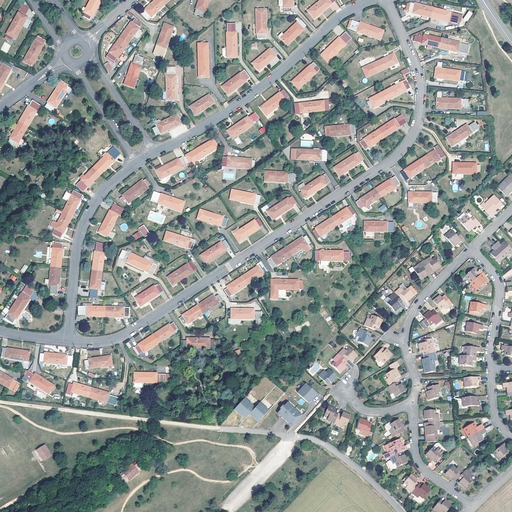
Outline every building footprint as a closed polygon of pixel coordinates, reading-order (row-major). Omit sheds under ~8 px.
[(93,17),(102,1),(100,0),(91,0),(85,13),(86,14),(84,17),(90,20),(92,17),(93,17)] [(156,0),(142,14),(148,21),(165,5),(160,0),(156,0)] [(199,0),(195,14),(204,17),(210,0),(199,0)] [(292,12),(292,8),(292,2),(293,2),(293,0),(283,0),(284,0),(281,0),(279,2),(279,5),(281,7),(284,7),(284,8),(285,12),(292,12)] [(336,1),(335,0),(322,0),(312,8),(313,10),(310,12),(315,18),(336,1)] [(431,17),(434,8),(421,5),(415,4),(411,3),(411,4),(409,12),(431,18),(431,17)] [(25,14),(29,8),(22,4),(19,11),(25,14)] [(446,13),(447,11),(434,8),(431,17),(458,24),(459,22),(460,14),(451,12),(451,14),(446,13)] [(266,10),(257,10),(258,39),(267,39),(267,34),(265,34),(265,28),(267,28),(266,10)] [(18,18),(17,17),(7,34),(16,39),(27,18),(20,14),(18,18)] [(132,23),(121,38),(128,43),(136,33),(135,32),(138,28),(139,29),(142,25),(135,20),(132,23)] [(358,32),(359,31),(364,32),(363,34),(381,40),(384,31),(360,23),(353,20),(350,29),(358,32)] [(298,24),(297,23),(281,38),(288,45),(304,30),(304,29),(307,26),(301,21),(298,24)] [(236,51),(237,51),(237,33),(236,24),(227,24),(228,33),(227,33),(228,57),(236,57),(236,51)] [(165,29),(164,28),(154,55),(163,58),(174,27),(167,25),(165,29)] [(352,38),(346,32),(340,38),(322,55),(328,60),(332,57),(334,58),(346,45),(352,38)] [(432,46),(440,48),(443,39),(430,35),(429,37),(424,36),(420,35),(420,37),(416,36),(415,37),(414,41),(423,44),(422,44),(428,45),(432,46)] [(26,63),(33,67),(47,41),(38,37),(27,57),(29,58),(26,63)] [(128,43),(121,38),(107,57),(115,63),(118,58),(120,55),(128,43)] [(443,39),(440,48),(458,52),(468,54),(470,45),(460,43),(460,44),(455,43),(456,42),(443,39)] [(7,53),(11,45),(4,42),(0,50),(7,53)] [(208,44),(199,44),(200,53),(199,53),(200,77),(208,77),(208,73),(208,71),(209,71),(209,53),(208,53),(208,44)] [(271,50),(270,49),(257,61),(258,62),(255,65),(260,71),(277,57),(276,55),(279,53),(274,48),(271,50)] [(376,73),(376,74),(399,63),(394,54),(372,65),(364,69),(368,77),(376,73)] [(141,67),(144,58),(136,56),(133,64),(127,80),(128,81),(127,85),(134,88),(142,67),(141,67)] [(0,90),(0,91),(15,65),(3,59),(0,63),(4,65),(0,71),(0,90)] [(103,64),(108,72),(112,69),(108,62),(103,64)] [(315,63),(314,62),(293,82),(298,88),(302,84),(303,85),(307,82),(321,70),(315,63)] [(176,94),(177,94),(177,68),(167,68),(168,100),(176,100),(176,94)] [(464,82),(466,72),(437,68),(435,78),(464,82)] [(251,78),(245,70),(226,84),(227,86),(224,88),(229,94),(251,78)] [(399,95),(398,94),(402,91),(403,93),(411,88),(407,80),(386,91),(391,99),(399,95)] [(45,108),(53,113),(67,92),(68,93),(71,88),(62,82),(45,108)] [(271,111),(272,112),(290,97),(284,90),(283,90),(261,108),(266,114),(271,111)] [(378,104),(379,105),(391,99),(386,91),(370,99),(371,100),(367,102),(371,108),(374,106),(378,104)] [(210,95),(200,101),(194,105),(195,106),(192,109),(196,115),(215,103),(214,102),(218,100),(214,94),(210,96),(210,95)] [(470,108),(471,100),(442,99),(438,99),(437,106),(442,107),(441,108),(461,109),(461,107),(470,108)] [(29,107),(20,123),(28,128),(35,116),(33,115),(36,111),(37,112),(41,106),(33,101),(29,107)] [(330,110),(329,101),(306,103),(306,105),(301,106),(300,104),(298,104),(295,105),(296,114),(330,110)] [(161,133),(162,134),(182,124),(181,123),(185,121),(179,108),(176,110),(178,115),(161,123),(162,125),(157,127),(153,129),(156,136),(161,133)] [(253,115),(249,118),(248,117),(228,131),(233,138),(238,134),(239,136),(254,125),(253,124),(257,121),(253,115)] [(380,129),(385,137),(408,123),(402,115),(395,120),(396,121),(392,123),(391,122),(380,129)] [(447,138),(453,146),(480,128),(476,122),(468,126),(467,125),(447,138)] [(28,128),(20,123),(11,138),(12,139),(9,144),(16,148),(19,144),(21,146),(22,145),(25,142),(24,141),(22,139),(28,128)] [(356,134),(355,125),(326,128),(327,137),(345,136),(345,134),(351,133),(351,135),(356,134)] [(360,142),(366,150),(385,137),(380,129),(371,136),(371,137),(366,141),(365,139),(360,142)] [(193,152),(193,153),(186,157),(191,165),(219,148),(214,140),(193,152)] [(421,160),(426,168),(437,161),(436,159),(440,157),(441,158),(441,159),(446,156),(438,145),(434,148),(436,150),(421,160)] [(108,154),(104,158),(95,167),(102,174),(121,154),(115,147),(108,154)] [(327,161),(327,151),(293,150),(292,159),(316,160),(316,161),(322,161),(327,161)] [(336,169),(340,176),(365,160),(359,152),(340,165),(341,166),(336,169)] [(165,176),(166,177),(188,166),(183,157),(157,171),(161,178),(165,176)] [(252,161),(252,160),(233,158),(233,160),(229,160),(229,158),(224,157),(223,167),(252,169),(252,168),(252,161)] [(414,174),(415,175),(426,168),(421,160),(401,173),(406,181),(411,178),(410,177),(414,174)] [(477,164),(458,164),(459,165),(454,165),(454,173),(477,173),(477,164)] [(77,186),(84,193),(102,174),(95,167),(77,186)] [(297,181),(297,174),(269,172),(266,172),(266,180),(266,182),(284,182),(284,181),(288,181),(297,181)] [(306,197),(307,198),(331,182),(326,174),(306,187),(307,188),(302,191),(303,192),(306,197)] [(401,184),(396,176),(376,189),(382,197),(393,190),(397,187),(401,184)] [(511,180),(509,177),(498,188),(506,196),(511,190),(511,180)] [(121,199),(125,205),(129,202),(133,199),(134,200),(149,188),(148,188),(151,185),(147,179),(144,182),(143,181),(124,196),(121,199)] [(232,189),(230,199),(249,203),(249,202),(260,204),(262,196),(232,189)] [(382,197),(376,189),(357,202),(361,209),(365,206),(369,203),(370,205),(382,197)] [(69,200),(70,201),(64,213),(73,217),(83,196),(75,191),(73,195),(72,195),(69,200)] [(182,211),(185,202),(168,196),(168,197),(162,195),(162,194),(155,192),(152,201),(182,211)] [(410,195),(410,202),(438,203),(438,193),(414,193),(414,194),(410,195)] [(502,204),(494,195),(485,204),(482,207),(485,211),(490,215),(490,216),(494,212),(492,211),(493,209),(495,211),(502,204)] [(289,199),(272,209),(273,211),(269,213),(274,220),(294,207),(294,206),(297,204),(293,197),(289,199)] [(111,211),(100,233),(107,236),(110,231),(111,232),(123,208),(115,204),(111,211)] [(384,204),(378,208),(382,213),(387,209),(384,204)] [(332,218),(337,226),(357,214),(351,206),(332,218)] [(225,228),(228,218),(201,210),(198,219),(216,225),(216,223),(219,225),(222,225),(221,226),(225,228)] [(62,239),(73,217),(64,213),(58,224),(54,221),(51,227),(56,229),(53,235),(62,239)] [(466,215),(459,221),(469,231),(475,226),(476,227),(479,224),(473,218),(471,220),(466,215)] [(337,226),(332,218),(317,228),(317,229),(313,231),(318,239),(322,236),(321,235),(325,233),(326,234),(337,226)] [(264,225),(260,219),(256,221),(255,221),(240,230),(240,231),(241,232),(236,235),(240,242),(260,229),(260,228),(264,225)] [(395,232),(395,222),(370,222),(370,223),(366,224),(365,232),(395,232)] [(144,224),(140,227),(146,237),(151,234),(144,224)] [(133,234),(135,240),(141,237),(139,231),(133,234)] [(462,242),(465,240),(459,233),(456,235),(452,231),(445,236),(454,247),(457,244),(456,243),(459,240),(461,241),(462,242)] [(168,232),(165,241),(182,247),(183,245),(184,246),(188,247),(188,248),(193,250),(196,241),(194,240),(194,242),(190,241),(191,239),(168,232)] [(303,237),(288,247),(293,255),(304,248),(304,247),(308,245),(312,243),(307,235),(303,237)] [(203,257),(207,264),(227,250),(231,247),(226,240),(222,243),(222,242),(207,252),(207,254),(203,257)] [(498,242),(495,245),(506,257),(511,251),(511,249),(504,241),(500,245),(498,242)] [(96,252),(93,271),(103,272),(105,258),(103,258),(104,253),(105,254),(106,249),(106,245),(98,242),(96,252)] [(53,254),(52,267),(62,268),(63,250),(63,245),(54,244),(54,249),(55,249),(55,254),(53,254)] [(506,257),(495,245),(491,248),(494,250),(495,252),(494,253),(493,251),(490,254),(499,263),(506,257)] [(268,261),(273,269),(278,266),(282,263),(293,255),(288,247),(268,261)] [(127,252),(123,260),(146,271),(149,273),(154,275),(154,274),(158,266),(153,264),(154,261),(155,261),(147,257),(145,260),(131,253),(128,251),(127,251),(127,252)] [(325,251),(325,253),(322,253),(321,251),(316,251),(316,261),(322,261),(329,261),(350,261),(350,252),(344,252),(344,251),(325,251)] [(424,261),(428,269),(431,267),(434,271),(442,267),(436,258),(432,260),(430,257),(424,261)] [(188,264),(189,264),(172,275),(173,277),(169,279),(174,286),(198,270),(192,261),(188,264)] [(425,271),(428,269),(424,261),(417,266),(419,269),(415,271),(421,280),(428,275),(425,271)] [(260,277),(259,277),(263,274),(264,275),(268,272),(263,264),(243,277),(249,285),(260,277)] [(59,286),(60,286),(62,268),(52,267),(51,280),(52,280),(52,285),(50,285),(49,295),(58,296),(59,286)] [(464,276),(470,283),(483,272),(480,270),(477,272),(476,273),(474,272),(476,271),(474,268),(464,276)] [(511,269),(502,274),(504,277),(511,274),(511,269)] [(103,272),(93,271),(91,289),(90,298),(98,298),(99,290),(100,285),(101,285),(103,272)] [(483,272),(470,283),(477,290),(485,283),(482,278),(484,276),(485,275),(483,272)] [(228,287),(229,288),(225,291),(229,297),(234,295),(233,293),(236,291),(237,292),(249,285),(243,277),(228,287)] [(272,299),(279,299),(279,290),(299,290),(299,281),(281,280),(277,280),(272,280),(272,299)] [(13,311),(10,316),(17,320),(37,290),(28,285),(12,310),(13,311)] [(165,291),(160,285),(156,287),(155,286),(140,296),(141,298),(137,300),(142,306),(165,291)] [(400,288),(395,293),(400,299),(403,297),(405,299),(407,301),(416,293),(411,286),(407,289),(406,287),(402,290),(400,288)] [(400,299),(395,293),(389,298),(391,301),(388,304),(395,312),(401,306),(400,304),(398,302),(400,299)] [(215,297),(214,296),(199,306),(204,314),(216,306),(215,305),(219,302),(220,304),(220,303),(224,301),(219,295),(217,296),(215,297)] [(439,295),(433,301),(441,311),(445,308),(447,310),(453,305),(447,299),(444,301),(443,299),(439,295)] [(480,313),(481,313),(482,310),(480,309),(480,308),(482,308),(486,309),(487,305),(471,302),(469,311),(474,312),(473,314),(480,315),(480,313)] [(204,314),(199,306),(184,316),(180,319),(184,325),(188,323),(192,320),(193,321),(204,314)] [(106,317),(106,308),(93,307),(87,307),(84,307),(79,307),(79,316),(88,316),(88,317),(106,317)] [(125,308),(120,308),(106,308),(106,317),(130,318),(130,308),(125,308)] [(232,319),(241,319),(263,319),(263,312),(255,312),(255,310),(237,309),(237,311),(235,311),(232,311),(232,319)] [(430,311),(423,316),(425,319),(419,323),(424,329),(426,328),(427,329),(431,326),(434,329),(443,322),(436,313),(433,315),(432,313),(430,311)] [(364,325),(372,329),(374,326),(377,327),(379,328),(382,320),(373,315),(370,320),(368,318),(364,325)] [(477,330),(477,328),(479,329),(482,329),(483,325),(467,322),(465,332),(478,334),(479,330),(477,330)] [(170,325),(155,335),(160,343),(171,335),(170,334),(174,331),(178,329),(174,323),(170,325)] [(141,331),(143,337),(151,334),(149,328),(141,331)] [(368,333),(360,329),(355,340),(368,346),(371,338),(370,338),(367,336),(368,333)] [(133,337),(136,343),(142,339),(139,333),(133,337)] [(160,343),(155,335),(139,345),(140,345),(136,348),(140,354),(148,349),(149,350),(160,343)] [(424,351),(425,355),(435,353),(432,338),(422,340),(423,343),(419,344),(420,352),(423,352),(424,351)] [(203,349),(210,348),(215,348),(215,339),(210,340),(210,339),(193,339),(193,341),(187,341),(188,342),(183,342),(183,350),(188,350),(188,349),(198,349),(203,349)] [(511,346),(506,346),(502,345),(501,350),(505,350),(507,350),(507,352),(505,352),(504,355),(511,356),(511,346)] [(345,360),(346,362),(348,359),(351,361),(357,355),(349,347),(346,351),(344,348),(338,354),(345,360)] [(464,356),(474,356),(476,356),(476,353),(474,353),(474,351),(476,351),(479,351),(480,347),(464,347),(464,356)] [(2,358),(25,361),(26,359),(30,360),(31,352),(4,348),(2,358)] [(380,350),(374,357),(380,362),(382,360),(385,363),(392,355),(386,349),(385,351),(383,353),(380,350)] [(436,360),(435,353),(425,355),(426,358),(425,359),(422,359),(424,368),(425,368),(425,370),(424,370),(425,373),(435,371),(434,367),(439,365),(437,360),(436,360)] [(45,364),(45,363),(62,365),(63,365),(63,364),(67,364),(67,365),(73,366),(74,357),(68,356),(46,354),(41,354),(41,364),(43,364),(45,364)] [(342,363),(345,360),(338,354),(333,360),(336,362),(332,365),(340,373),(346,366),(345,365),(342,363)] [(464,356),(460,355),(459,365),(472,365),(472,360),(475,360),(476,357),(474,358),(474,356),(464,356)] [(113,364),(112,356),(90,359),(90,360),(86,361),(87,369),(91,368),(91,369),(109,366),(109,365),(113,364)] [(396,361),(389,365),(391,369),(393,368),(393,370),(386,374),(388,378),(386,379),(390,386),(394,384),(397,382),(395,378),(397,377),(400,376),(396,368),(399,366),(396,361)] [(332,383),(338,377),(330,369),(327,373),(324,371),(319,376),(325,382),(328,380),(330,382),(332,383)] [(0,371),(0,382),(17,393),(22,384),(0,371)] [(29,371),(25,377),(31,382),(50,394),(55,386),(40,376),(39,378),(36,375),(29,371)] [(144,383),(158,383),(158,382),(167,382),(167,375),(158,374),(140,373),(140,375),(138,375),(135,375),(135,387),(137,388),(142,388),(143,387),(144,385),(144,383)] [(480,381),(479,376),(464,378),(465,387),(477,386),(476,381),(480,381)] [(507,389),(507,392),(511,391),(511,382),(503,383),(503,388),(507,387),(509,387),(509,389),(507,389)] [(396,387),(394,384),(390,386),(387,388),(391,394),(390,395),(392,399),(405,391),(401,383),(400,384),(396,387)] [(93,388),(80,385),(79,386),(75,385),(70,384),(68,391),(72,392),(71,394),(90,398),(93,388)] [(438,384),(430,387),(431,391),(429,391),(426,392),(428,400),(438,397),(437,393),(440,392),(438,384)] [(302,388),(297,393),(308,402),(311,399),(312,400),(313,400),(317,394),(308,386),(305,390),(302,388)] [(93,388),(90,398),(116,405),(119,398),(110,395),(106,394),(106,392),(93,388)] [(463,407),(479,405),(479,401),(477,401),(475,402),(474,397),(462,398),(463,407)] [(244,399),(235,409),(239,413),(238,414),(241,417),(242,416),(245,419),(249,414),(253,418),(254,417),(259,421),(268,411),(260,403),(255,408),(249,402),(247,402),(244,399)] [(289,400),(286,403),(289,405),(291,406),(298,412),(299,414),(301,417),(304,414),(289,400)] [(281,409),(278,412),(282,416),(281,417),(288,423),(289,422),(293,426),(301,417),(299,414),(298,412),(291,406),(289,405),(286,403),(284,406),(283,405),(280,408),(281,409)] [(324,415),(328,417),(327,420),(334,423),(338,416),(334,414),(335,412),(336,409),(328,405),(324,415)] [(430,423),(439,422),(438,415),(436,414),(436,410),(424,411),(425,419),(428,419),(430,419),(430,423)] [(341,427),(342,423),(347,425),(351,415),(343,412),(342,415),(341,417),(338,416),(334,423),(341,427)] [(368,421),(360,419),(357,429),(362,430),(360,434),(368,436),(370,427),(367,427),(368,424),(368,421)] [(391,435),(393,437),(400,433),(398,429),(403,426),(399,419),(389,425),(392,429),(389,430),(391,435)] [(439,430),(439,422),(430,423),(428,423),(425,423),(425,427),(425,435),(426,442),(437,441),(436,435),(436,430),(437,430),(439,430)] [(463,429),(468,437),(484,428),(482,424),(477,427),(476,428),(475,426),(476,426),(474,423),(463,429)] [(484,428),(468,437),(473,446),(474,446),(475,447),(479,445),(478,443),(484,440),(481,435),(486,432),(484,428)] [(383,455),(384,459),(390,457),(398,454),(401,452),(399,449),(404,447),(400,439),(387,445),(390,452),(388,453),(383,455)] [(504,442),(490,455),(497,462),(508,452),(506,449),(505,450),(504,449),(505,448),(507,446),(504,442)] [(436,443),(425,454),(431,461),(433,459),(435,457),(438,459),(444,454),(443,452),(445,449),(439,444),(436,443)] [(52,455),(45,445),(43,447),(38,451),(43,459),(44,460),(52,455)] [(398,454),(390,457),(391,460),(387,462),(390,468),(393,469),(408,462),(404,454),(402,455),(399,457),(398,454)] [(135,469),(132,465),(123,473),(126,477),(130,480),(139,473),(135,469)] [(455,476),(458,478),(459,477),(460,476),(463,472),(458,467),(456,469),(452,466),(445,474),(451,480),(454,477),(455,476)] [(463,472),(460,476),(463,479),(461,480),(459,482),(465,488),(472,481),(469,477),(471,475),(466,470),(463,472)] [(120,482),(126,477),(123,473),(117,478),(120,482)] [(405,488),(411,493),(417,486),(414,484),(416,482),(418,480),(411,474),(408,477),(406,475),(402,480),(404,482),(407,485),(405,488)] [(424,498),(430,490),(423,484),(422,486),(420,488),(417,486),(411,493),(415,496),(418,498),(419,496),(423,499),(424,498)] [(440,499),(433,509),(436,511),(440,511),(441,511),(443,509),(446,511),(451,506),(445,500),(443,502),(440,499)]
